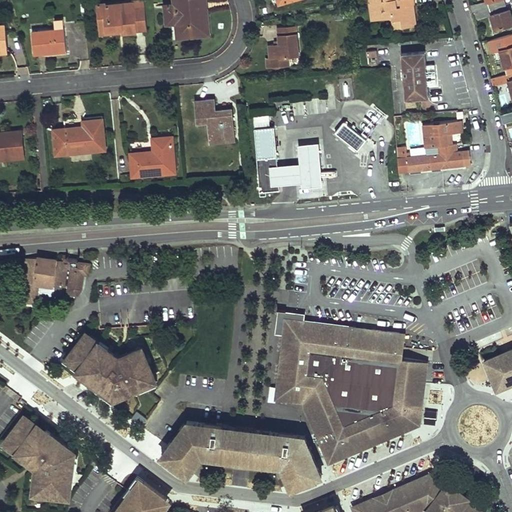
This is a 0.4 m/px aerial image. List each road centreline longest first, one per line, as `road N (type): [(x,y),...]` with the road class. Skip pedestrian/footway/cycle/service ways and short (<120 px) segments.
road 1 (secondary): [(0,251),(268,235),(497,206)]
road 2 (secondary): [(496,192),(289,214),(0,228)]
road 3 (residential): [(0,352),(174,484),(296,502)]
road 4 (residential): [(0,89),(217,66),(243,36),(241,0)]
road 5 (residential): [(496,192),(496,136),(458,0)]
road 6 (residential): [(451,436),(296,502)]
